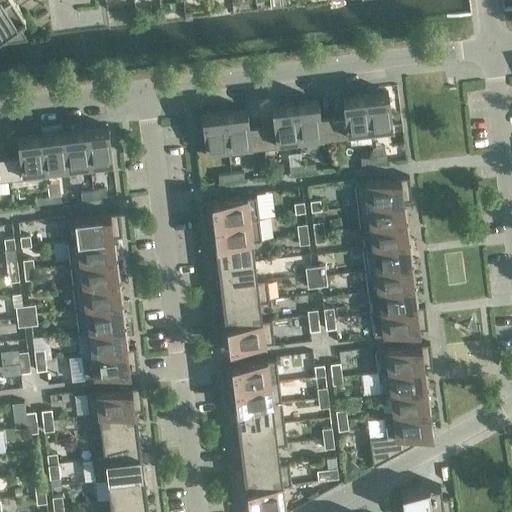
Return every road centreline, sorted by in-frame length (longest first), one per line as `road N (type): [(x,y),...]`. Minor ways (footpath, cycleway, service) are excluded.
road 1 (residential): [(198,511),(145,91)]
road 2 (tertiary): [(145,91),(492,51)]
road 3 (residential): [(319,511),(511,406)]
road 4 (residential): [(492,51),(511,215)]
road 5 (tertiary): [(0,109),(145,91)]
